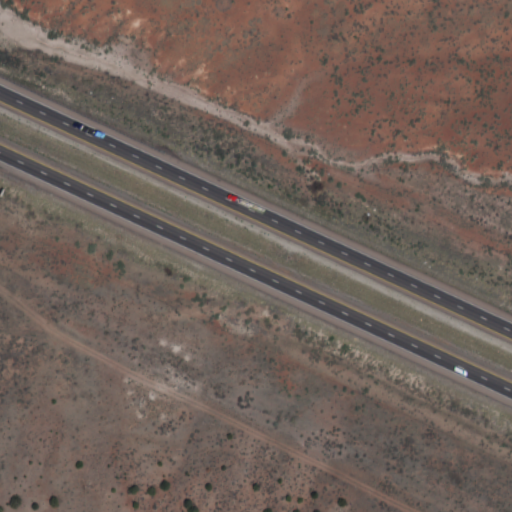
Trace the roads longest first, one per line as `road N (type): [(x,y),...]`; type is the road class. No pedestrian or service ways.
road 1 (motorway): [(511,330),(0,92)]
road 2 (motorway): [(0,154),(511,391)]
